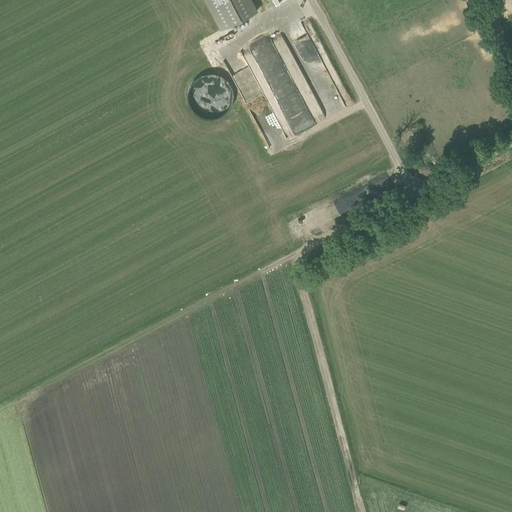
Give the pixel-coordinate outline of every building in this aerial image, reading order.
[(207,0),(223,29),(256,11),(250,0),(207,0)] [(264,86),(284,86),(284,55),(259,55),(259,67),(265,67),(264,86)] [(314,96),(333,85),(318,60),(299,71),(314,96)] [(292,136),(312,128),(299,93),(280,100),(292,136)] [(282,225),(287,238),(327,224),(322,211),(282,225)]
